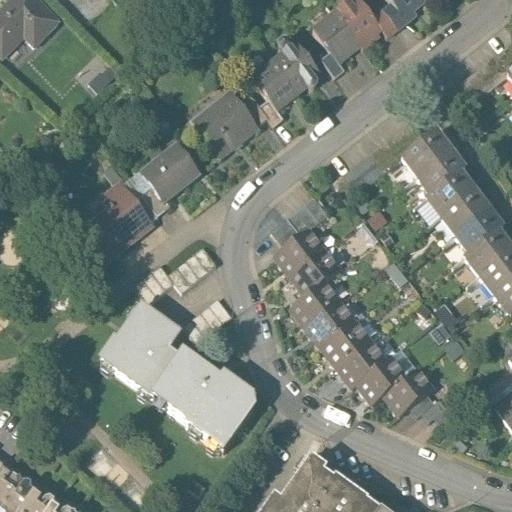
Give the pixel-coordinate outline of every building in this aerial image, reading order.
[(27,0),(14,0),(0,14),(0,68),(21,47),(31,55),(58,28),(27,0)] [(409,0),(366,0),(397,36),(422,15),(409,0)] [(440,0),(439,0),(409,0),(422,15),(440,0)] [(349,11),(329,29),(358,60),(378,43),(349,11)] [(338,78),(358,60),(329,29),(309,47),(338,78)] [(291,57),(268,78),(296,109),(319,89),(291,57)] [(273,130),(296,109),(268,78),(245,98),(273,130)] [(511,81),(502,89),(511,101),(511,81)] [(255,142),(226,107),(186,139),(215,175),(255,142)] [(399,170),(414,189),(451,161),(436,142),(399,170)] [(372,154),(345,175),(361,194),(387,173),(372,154)] [(197,186),(174,156),(133,189),(157,218),(197,186)] [(465,181),(451,161),(414,189),(428,209),(460,185),(465,181)] [(425,211),(438,229),(474,203),(460,185),(428,209),(425,211)] [(153,237),(117,195),(69,236),(104,278),(153,237)] [(438,229),(452,247),(488,221),(474,203),(438,229)] [(501,239),(488,221),(452,247),(466,265),(497,242),(501,239)] [(274,271),(289,289),(326,259),(311,241),(274,271)] [(460,270),(476,292),(511,264),(511,261),(497,242),(466,265),(460,270)] [(159,271),(134,290),(147,306),(172,286),(180,297),(214,271),(202,255),(167,282),(159,271)] [(340,277),(326,259),(289,289),(304,307),(323,291),(340,277)] [(511,264),(476,292),(493,313),(511,298),(511,264)] [(286,321),(301,341),(339,310),(323,291),(304,307),(286,321)] [(511,332),(511,298),(493,313),(509,335),(511,332)] [(216,304),(182,331),(195,348),(229,321),(216,304)] [(355,330),(339,310),(301,341),(317,360),(355,330)] [(180,340),(140,312),(116,346),(113,343),(96,367),(148,403),(177,362),(168,356),(180,340)] [(317,360),(333,379),(370,349),(355,330),(317,360)] [(386,368),(370,349),(333,379),(349,399),(352,396),(386,368)] [(181,357),(177,362),(148,403),(224,458),(255,414),(254,402),(224,381),(221,385),(181,357)] [(408,389),(389,366),(386,368),(352,396),(371,419),(383,409),(408,389)] [(440,400),(422,378),(408,389),(383,409),(402,432),(440,400)] [(511,401),(492,416),(511,442),(511,401)] [(0,460),(0,485),(12,469),(0,460)] [(0,500),(10,508),(30,481),(12,469),(0,485),(0,500)] [(367,511),(346,497),(307,470),(294,488),(278,511),(271,506),(266,511),(367,511)] [(49,495),(30,481),(10,508),(15,511),(37,511),(47,498),(49,495)] [(65,511),(66,511),(47,498),(37,511),(65,511)]
